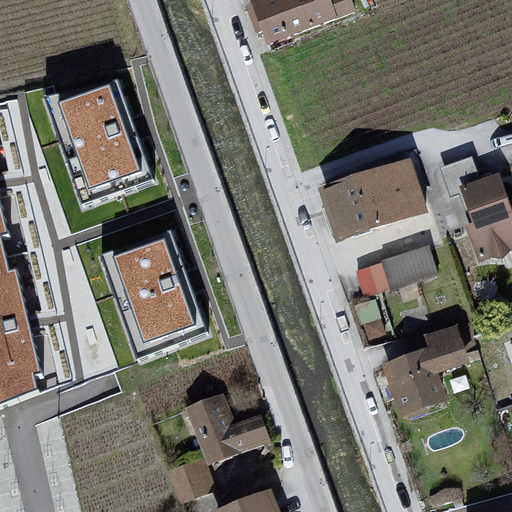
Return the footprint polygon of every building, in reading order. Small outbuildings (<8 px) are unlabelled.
[(345,0),(253,0),(245,4),(263,49),(351,13),(345,0)] [(153,182),(115,77),(46,102),(84,207),(153,182)] [(404,163),(316,195),(331,246),(422,217),(404,163)] [(493,172),(451,186),(476,259),(511,247),(511,213),(507,215),(493,172)] [(0,409),(40,394),(36,380),(44,378),(21,273),(10,276),(2,240),(11,238),(0,192),(0,409)] [(208,335),(170,229),(101,254),(139,360),(208,335)] [(357,265),(366,293),(439,271),(431,242),(357,265)] [(394,424),(446,408),(433,378),(465,368),(451,330),(419,340),(423,353),(376,368),(394,424)] [(216,400),(180,412),(200,470),(268,446),(257,420),(228,428),(216,400)] [(279,511),(272,494),(228,511),(279,511)]
